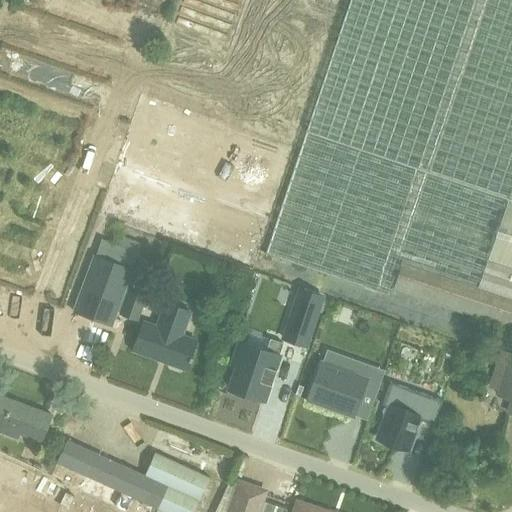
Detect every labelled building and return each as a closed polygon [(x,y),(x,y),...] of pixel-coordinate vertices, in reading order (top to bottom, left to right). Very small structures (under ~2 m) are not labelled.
[(511,0),(351,0),(306,133),(266,253),(392,295),(393,290),(511,329),(511,0)] [(137,19),(146,20),(145,23),(153,24),(155,6),(139,4),(137,19)] [(121,235),(117,244),(100,238),(95,254),(93,253),(72,311),(112,326),(133,269),(132,269),(138,252),(141,242),(121,235)] [(139,258),(129,284),(119,313),(135,319),(154,263),(139,258)] [(279,274),(302,281),(306,269),(283,261),(279,274)] [(312,273),(306,289),(326,296),(331,281),(312,273)] [(299,290),(283,338),(306,346),(322,298),(299,290)] [(181,368),(186,369),(196,340),(182,334),(190,311),(164,302),(156,325),(143,320),(132,350),(170,364),(170,367),(179,370),(181,368)] [(482,335),(485,326),(476,323),(472,332),(482,335)] [(248,395),(264,400),(269,385),(271,385),(271,384),(269,384),(274,370),(275,371),(276,370),(274,369),(283,343),(270,339),(265,352),(239,343),(233,364),(237,365),(229,389),(248,395)] [(511,354),(502,351),(490,386),(501,390),(499,395),(511,399),(511,400),(508,412),(511,413),(511,354)] [(320,360),(306,401),(354,418),(355,416),(362,394),(374,398),(382,375),(380,374),(364,369),(362,375),(324,362),(322,361),(320,360)] [(418,419),(435,425),(443,401),(391,382),(382,405),(399,411),(397,419),(387,415),(378,439),(384,441),(384,442),(401,448),(401,447),(407,449),(414,431),(415,432),(415,431),(414,430),(416,424),(417,425),(418,424),(417,423),(418,419)] [(42,441),(52,414),(0,394),(0,426),(0,427),(0,431),(17,438),(19,433),(42,441)] [(158,511),(198,511),(214,474),(158,452),(148,476),(141,474),(140,477),(70,448),(62,467),(160,506),(158,511)] [(240,483),(229,511),(256,511),(264,491),(240,483)] [(297,498),(291,511),(329,511),(330,510),(297,498)] [(272,511),(275,506),(266,502),(262,511),(272,511)]
